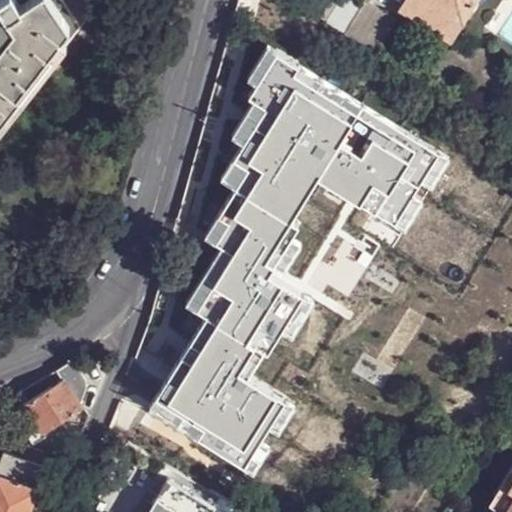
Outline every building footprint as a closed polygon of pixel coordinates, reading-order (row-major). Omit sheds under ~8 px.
[(0,43),(0,120),(52,54),(49,50),(68,27),(52,0),(23,0),(19,3),(17,0),(0,0),(0,2),(2,5),(15,24),(0,43)] [(53,0),(68,27),(49,50),(52,54),(71,33),(96,0),(53,0)] [(344,31),(362,4),(355,0),(340,0),(327,20),(344,31)] [(364,0),(362,4),(344,31),(351,35),(375,51),(397,18),(368,0),(364,0)] [(452,40),(476,0),(405,0),(401,8),(452,40)] [(357,254),(382,203),(388,193),(410,205),(433,189),(433,163),(407,149),(384,163),(323,167),(322,170),(324,182),(291,182),(290,152),(290,136),(258,134),(244,173),(241,186),(238,228),(239,254),(292,251),(291,237),(330,235),(327,249),(342,249),(357,254)] [(330,235),(291,237),(292,255),(328,253),(327,249),(330,235)] [(74,357),(58,368),(63,376),(64,375),(81,402),(88,386),(87,376),(74,357)] [(29,398),(63,376),(58,368),(55,368),(23,389),(29,398)] [(61,419),(83,405),(81,402),(64,375),(63,376),(29,398),(25,401),(44,430),(61,419)] [(185,425),(125,393),(114,422),(172,453),(185,425)] [(35,441),(46,434),(44,430),(25,401),(13,408),(35,441)] [(0,511),(30,511),(47,465),(5,450),(2,457),(0,464),(0,511)] [(209,450),(200,464),(228,481),(237,466),(209,450)] [(189,477),(192,478),(193,475),(200,465),(181,455),(173,468),(174,469),(189,477)] [(228,481),(200,464),(200,465),(193,475),(222,491),(228,481)] [(189,477),(174,469),(169,477),(154,502),(153,503),(168,511),(212,511),(217,505),(184,486),(189,477)] [(511,472),(491,505),(503,511),(509,511),(511,507),(511,472)]
